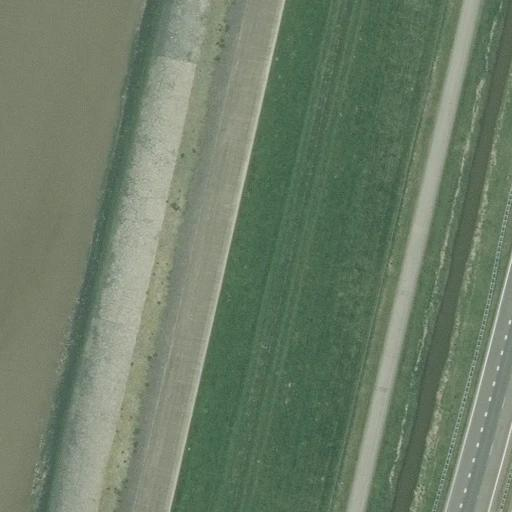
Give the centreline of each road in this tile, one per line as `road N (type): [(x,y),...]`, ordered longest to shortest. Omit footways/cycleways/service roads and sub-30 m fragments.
road 1 (unclassified): [(354,511),(470,0)]
road 2 (trunk): [(511,361),(471,511)]
